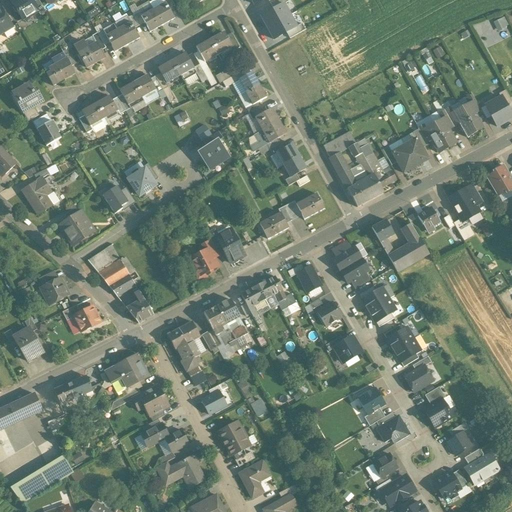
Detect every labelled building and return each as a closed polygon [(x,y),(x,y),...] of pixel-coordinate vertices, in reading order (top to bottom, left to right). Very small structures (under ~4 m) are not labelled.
[(33,3),(30,0),(12,0),(10,1),(14,6),(13,8),(15,12),(17,12),(23,22),(38,12),(33,3)] [(45,12),(38,0),(33,3),(38,12),(40,16),(45,12)] [(174,7),(170,0),(163,0),(166,4),(169,10),(174,7)] [(287,0),(267,0),(273,11),(283,5),(289,2),(287,0)] [(169,10),(166,4),(153,11),(162,27),(174,19),(169,10)] [(283,5),(273,11),(260,18),(267,29),(290,16),(283,5)] [(0,8),(0,35),(12,28),(0,8)] [(153,11),(152,8),(140,15),(145,24),(150,33),(162,27),(153,11)] [(140,15),(139,13),(133,17),(139,27),(145,24),(140,15)] [(290,16),(267,29),(273,41),(286,34),(296,28),(290,16)] [(139,27),(133,17),(128,19),(130,23),(134,30),(139,27)] [(493,21),(501,39),(511,35),(504,17),(493,21)] [(130,23),(118,30),(127,46),(139,39),(134,30),(130,23)] [(296,28),(286,34),(289,40),(305,31),(302,25),(296,28)] [(127,46),(118,30),(106,37),(109,43),(115,53),(127,46)] [(106,37),(102,31),(97,34),(103,45),(104,46),(109,43),(106,37)] [(223,33),(210,41),(218,55),(231,48),(228,41),(226,38),(223,33)] [(97,34),(92,37),(96,44),(98,48),(103,45),(97,34)] [(234,38),(228,41),(231,48),(232,47),(234,51),(239,48),(234,38)] [(218,55),(210,41),(196,48),(198,52),(201,56),(204,63),(218,55)] [(96,44),(87,49),(83,43),(75,48),(87,69),(104,59),(98,48),(96,44)] [(74,60),(65,45),(60,49),(64,55),(68,63),(74,60)] [(64,55),(52,61),(55,66),(49,70),(51,73),(47,75),(53,87),(74,74),(70,67),(68,63),(64,55)] [(185,55),(172,63),(180,77),(193,69),(190,63),(187,58),(185,55)] [(201,56),(195,60),(201,70),(206,67),(204,63),(201,56)] [(201,70),(195,60),(190,63),(193,69),(194,69),(196,73),(201,70)] [(172,63),(158,70),(161,74),(163,78),(166,84),(180,77),(172,63)] [(244,71),(233,77),(236,83),(239,81),(247,77),(244,71)] [(247,77),(239,81),(246,93),(259,86),(252,74),(247,77)] [(149,80),(147,76),(133,84),(142,98),(155,91),(151,84),(149,80)] [(163,78),(157,81),(162,91),(168,88),(166,84),(163,78)] [(162,91),(157,81),(151,84),(155,91),(157,94),(162,91)] [(133,84),(120,92),(122,96),(124,99),(130,109),(130,110),(144,102),(142,98),(133,84)] [(29,85),(12,95),(13,95),(15,94),(25,112),(22,113),(23,114),(24,114),(34,108),(43,103),(36,90),(33,92),(29,85)] [(259,86),(246,93),(253,106),(266,98),(259,86)] [(501,98),(508,110),(511,108),(511,103),(505,91),(499,95),(500,98),(501,98)] [(481,112),(472,96),(466,99),(469,105),(470,105),(475,115),(481,112)] [(109,98),(96,105),(104,120),(117,112),(113,105),(111,102),(109,98)] [(500,98),(485,107),(497,128),(511,119),(511,117),(508,110),(501,98),(500,98)] [(130,109),(124,99),(119,102),(125,112),(130,109)] [(119,102),(113,105),(117,112),(120,115),(125,112),(119,102)] [(257,104),(247,110),(250,115),(260,109),(257,104)] [(104,120),(96,105),(82,113),(85,117),(87,120),(90,127),(104,120)] [(469,105),(461,110),(475,134),(483,129),(475,115),(470,105),(469,105)] [(34,108),(24,114),(28,122),(39,116),(34,108)] [(260,109),(250,115),(252,120),(263,114),(260,109)] [(458,125),(452,115),(452,114),(449,109),(444,112),(453,127),(458,125)] [(272,110),(256,119),(263,131),(279,122),(272,110)] [(452,114),(452,115),(458,125),(466,139),(475,134),(461,110),(452,114)] [(178,127),(189,122),(183,112),(173,117),(178,127)] [(453,127),(444,112),(437,115),(441,121),(441,120),(447,131),(453,127)] [(47,115),(33,123),(36,130),(51,122),(47,115)] [(90,127),(87,120),(81,124),(86,134),(92,131),(90,127)] [(447,131),(441,120),(441,121),(433,125),(447,149),(455,144),(447,131)] [(51,122),(36,130),(46,147),(59,140),(56,135),(59,133),(57,128),(55,129),(51,122)] [(279,122),(263,131),(270,144),(286,135),(279,122)] [(447,149),(433,125),(425,130),(424,130),(430,140),(438,154),(447,149)] [(425,130),(423,126),(417,129),(418,131),(425,143),(430,140),(424,130),(425,130)] [(412,134),(416,140),(421,149),(427,146),(425,143),(418,131),(412,134)] [(207,148),(217,142),(220,139),(216,133),(203,142),(207,148)] [(349,134),(323,147),(330,159),(339,154),(349,149),(356,145),(349,134)] [(277,140),(267,146),(270,151),(280,145),(277,140)] [(367,147),(364,140),(356,145),(361,155),(369,169),(381,190),(396,181),(391,172),(390,173),(387,168),(381,172),(366,147),(367,147)] [(416,140),(403,147),(415,168),(427,161),(421,149),(416,140)] [(207,148),(198,154),(209,171),(228,158),(217,142),(207,148)] [(280,145),(270,151),(273,156),(283,150),(280,145)] [(356,145),(349,149),(355,159),(361,155),(356,145)] [(292,146),(277,154),(283,166),(299,158),(292,146)] [(391,167),(397,163),(391,154),(388,147),(382,151),(391,167)] [(403,147),(391,154),(397,163),(403,174),(415,168),(403,147)] [(0,148),(0,169),(5,175),(16,165),(0,148)] [(353,179),(339,154),(330,159),(344,184),(353,179)] [(299,158),(283,166),(290,178),(306,170),(299,158)] [(144,170),(153,183),(158,179),(148,164),(143,168),(144,170)] [(502,166),(492,172),(492,173),(486,178),(496,194),(503,189),(506,194),(511,190),(511,181),(508,175),(507,175),(505,172),(506,172),(502,166)] [(381,190),(369,169),(365,172),(369,179),(363,183),(372,200),(383,194),(381,190)] [(153,183),(144,170),(128,181),(139,197),(155,186),(153,183)] [(45,171),(34,176),(37,181),(41,178),(42,179),(48,175),(45,171)] [(296,175),(285,181),(288,187),(299,181),(296,175)] [(37,181),(21,192),(38,217),(58,203),(42,179),(41,178),(37,181)] [(353,179),(344,184),(347,191),(355,186),(357,186),(353,179)] [(372,200),(363,183),(357,186),(355,186),(365,204),(372,200)] [(365,204),(355,186),(347,191),(357,208),(365,204)] [(482,204),(471,186),(465,190),(466,191),(476,208),(482,204)] [(102,197),(114,215),(122,210),(121,208),(128,203),(120,192),(117,187),(102,197)] [(122,210),(123,212),(136,204),(126,188),(120,192),(128,203),(121,208),(122,210)] [(476,208),(466,191),(448,201),(459,218),(465,214),(464,212),(474,207),(475,208),(476,208)] [(316,195),(296,205),(299,212),(304,220),(324,210),(316,195)] [(506,201),(498,204),(499,212),(507,210),(506,201)] [(294,202),(283,208),(288,218),(299,212),(296,205),(294,202)] [(75,205),(65,211),(70,219),(78,214),(78,215),(81,213),(75,205)] [(288,218),(283,208),(278,211),(280,214),(283,220),(288,218)] [(431,209),(423,213),(424,215),(419,219),(429,235),(435,232),(433,229),(439,225),(438,223),(439,222),(431,209)] [(395,214),(398,226),(407,224),(404,213),(395,214)] [(70,219),(59,226),(73,247),(90,236),(84,228),(86,227),(78,215),(78,214),(70,219)] [(280,214),(260,225),(268,240),(287,229),(283,220),(280,214)] [(451,222),(447,215),(442,218),(448,228),(453,226),(451,222)] [(462,217),(451,222),(453,226),(459,235),(469,229),(462,217)] [(385,221),(371,229),(379,244),(385,241),(394,236),(385,221)] [(428,255),(410,225),(401,230),(410,245),(403,249),(411,264),(428,255)] [(469,229),(459,235),(462,240),(472,234),(469,229)] [(214,230),(207,234),(211,241),(215,249),(221,247),(218,242),(220,241),(218,237),(214,230)] [(230,231),(218,237),(220,241),(218,242),(221,247),(230,264),(244,257),(230,231)] [(215,249),(211,241),(204,245),(207,250),(208,250),(213,259),(219,256),(215,249)] [(403,249),(393,255),(385,241),(379,244),(396,273),(411,264),(403,249)] [(117,242),(87,262),(116,297),(141,283),(125,259),(122,261),(122,259),(120,260),(121,261),(120,262),(117,258),(124,254),(117,242)] [(345,244),(332,252),(336,258),(350,250),(345,244)] [(361,260),(353,248),(350,250),(336,258),(333,261),(340,273),(361,260)] [(207,250),(190,260),(192,263),(188,265),(192,273),(196,271),(199,277),(205,274),(206,276),(212,273),(211,271),(217,267),(213,259),(208,250),(207,250)] [(361,260),(340,273),(347,285),(351,283),(364,274),(368,272),(361,260)] [(301,266),(285,274),(288,280),(297,275),(304,271),(301,266)] [(304,271),(297,275),(307,294),(320,287),(310,268),(304,271)] [(364,274),(351,283),(355,289),(368,281),(364,274)] [(50,275),(38,280),(43,289),(44,289),(43,288),(54,283),(50,275)] [(282,292),(274,278),(266,282),(273,297),(275,296),(282,292)] [(54,283),(43,288),(44,289),(47,295),(46,299),(49,306),(59,301),(60,302),(62,301),(63,300),(68,297),(60,280),(54,283)] [(273,297),(266,282),(257,287),(265,301),(268,300),(269,302),(271,301),(270,299),(273,297)] [(257,287),(241,295),(248,310),(253,307),(261,303),(262,306),(264,305),(263,302),(265,301),(257,287)] [(374,287),(359,296),(362,301),(377,292),(374,287)] [(362,301),(365,307),(364,308),(368,313),(388,301),(382,289),(377,292),(362,301)] [(282,292),(275,296),(279,303),(286,300),(282,292)] [(153,316),(139,293),(134,296),(139,303),(127,310),(138,325),(153,316)] [(319,300),(309,306),(312,311),(322,305),(319,300)] [(230,301),(217,308),(226,324),(239,317),(230,301)] [(388,301),(368,313),(371,318),(372,318),(375,324),(375,323),(390,314),(395,312),(388,301)] [(332,304),(316,313),(325,328),(341,319),(332,304)] [(76,306),(62,313),(66,322),(74,318),(73,318),(81,314),(76,306)] [(262,324),(253,307),(248,310),(258,327),(262,324)] [(81,314),(73,318),(74,318),(81,333),(101,323),(93,308),(81,314)] [(217,308),(204,315),(212,331),(215,336),(224,332),(221,327),(226,324),(217,308)] [(390,314),(375,323),(378,329),(393,320),(390,314)] [(36,331),(30,320),(24,323),(28,330),(29,330),(31,334),(36,331)] [(192,323),(178,331),(194,360),(198,357),(199,357),(192,344),(200,339),(192,323)] [(411,323),(407,325),(416,344),(421,342),(411,323)] [(398,327),(383,336),(386,341),(401,332),(398,327)] [(243,328),(231,334),(235,341),(247,335),(243,328)] [(386,341),(386,342),(389,347),(389,348),(392,353),(413,341),(406,329),(401,332),(386,341)] [(31,334),(29,330),(28,330),(14,338),(13,339),(16,343),(27,363),(43,354),(31,334)] [(14,338),(10,331),(4,335),(10,346),(16,343),(13,339),(14,338)] [(194,360),(178,331),(167,337),(175,351),(182,348),(183,350),(180,352),(185,362),(182,363),(187,373),(198,367),(197,366),(196,363),(194,360)] [(216,349),(208,333),(202,336),(211,352),(216,349)] [(235,341),(231,334),(223,339),(226,346),(229,344),(232,349),(238,346),(235,341)] [(340,338),(325,347),(328,352),(334,349),(333,349),(343,343),(340,338)] [(343,343),(333,349),(334,349),(343,364),(361,353),(352,338),(343,343)] [(413,341),(392,353),(395,358),(396,358),(399,364),(400,364),(415,355),(420,352),(413,341)] [(137,355),(105,373),(111,385),(112,384),(121,379),(126,388),(126,389),(139,383),(149,378),(137,355)] [(415,355),(400,364),(403,369),(418,360),(415,355)] [(427,358),(412,367),(415,372),(424,367),(424,368),(431,364),(427,358)] [(198,367),(187,373),(194,387),(206,381),(198,367)] [(415,372),(404,379),(413,394),(433,382),(424,368),(424,367),(415,372)] [(111,385),(105,373),(100,376),(104,384),(101,388),(103,391),(112,386),(112,384),(111,385)] [(218,383),(214,376),(207,381),(211,387),(218,383)] [(86,378),(53,392),(60,406),(80,397),(87,395),(92,392),(91,390),(86,378)] [(139,383),(126,389),(126,388),(124,390),(127,396),(138,390),(142,388),(139,383)] [(224,383),(208,392),(211,397),(219,393),(227,389),(224,383)] [(246,383),(239,387),(247,399),(252,397),(248,391),(250,390),(246,383)] [(100,386),(91,390),(92,392),(95,399),(101,388),(100,386)] [(140,396),(132,400),(132,401),(138,412),(149,406),(154,416),(162,412),(168,408),(157,387),(140,396)] [(438,388),(424,397),(430,407),(441,400),(441,401),(445,399),(438,388)] [(375,389),(357,400),(367,417),(379,410),(385,406),(375,389)] [(127,396),(126,396),(129,402),(132,401),(132,400),(140,396),(138,390),(127,396)] [(95,399),(92,392),(87,395),(90,402),(92,404),(95,399)] [(219,393),(211,397),(202,402),(209,416),(227,407),(219,393)] [(278,400),(280,405),(295,398),(293,393),(278,400)] [(35,395),(15,404),(23,420),(42,411),(35,395)] [(87,395),(80,397),(85,409),(90,402),(87,395)] [(268,413),(261,400),(250,406),(258,418),(268,413)] [(430,407),(423,411),(434,429),(452,418),(441,401),(441,400),(430,407)] [(15,404),(0,411),(0,430),(23,420),(15,404)] [(379,410),(367,417),(364,419),(369,428),(376,423),(385,418),(379,410)] [(154,416),(150,418),(153,423),(158,420),(164,417),(162,412),(154,416)] [(380,430),(395,421),(391,415),(385,418),(376,423),(380,430)] [(410,439),(398,419),(395,421),(380,430),(376,432),(385,447),(392,442),(395,448),(410,439)] [(54,420),(48,424),(52,432),(59,428),(54,420)] [(153,423),(141,429),(144,434),(161,426),(158,420),(153,423)] [(241,430),(238,423),(218,433),(231,457),(232,456),(243,450),(250,446),(247,439),(242,429),(241,430)] [(464,424),(449,434),(452,439),(461,434),(468,430),(464,424)] [(144,434),(141,436),(148,448),(164,440),(168,438),(161,425),(161,426),(144,434)] [(187,445),(180,431),(168,438),(164,440),(172,453),(187,445)] [(452,439),(447,442),(456,457),(470,448),(461,434),(452,439)] [(243,450),(232,456),(239,468),(255,459),(252,453),(246,455),(243,450)] [(479,450),(464,459),(469,468),(484,458),(479,450)] [(172,453),(160,460),(163,465),(166,464),(175,459),(172,453)] [(389,455),(372,466),(380,479),(385,476),(397,469),(389,455)] [(169,469),(159,475),(165,486),(182,477),(189,490),(205,482),(198,468),(199,467),(193,456),(176,465),(169,469)] [(469,468),(464,470),(474,486),(498,472),(488,456),(469,468)] [(63,457),(10,489),(22,505),(73,474),(63,457)] [(262,463),(239,476),(242,482),(243,482),(247,489),(246,489),(252,500),(261,495),(255,485),(269,477),(262,463)] [(163,465),(156,469),(159,475),(169,469),(166,464),(163,465)] [(453,478),(461,493),(468,489),(459,474),(453,478)] [(380,479),(375,482),(378,487),(388,482),(385,476),(380,479)] [(452,476),(433,486),(444,505),(462,495),(461,493),(453,478),(452,476)] [(390,511),(396,509),(411,500),(417,497),(406,478),(379,493),(389,511),(390,511)] [(294,486),(278,495),(282,501),(290,496),(291,496),(297,493),(294,486)] [(282,501),(268,509),(268,510),(264,511),(285,511),(296,506),(291,496),(290,496),(282,501)] [(217,497),(194,509),(196,511),(222,511),(219,506),(221,505),(217,497)] [(396,509),(397,511),(404,511),(415,506),(411,500),(396,509)] [(415,506),(404,511),(425,511),(423,507),(422,508),(419,503),(415,506)]
